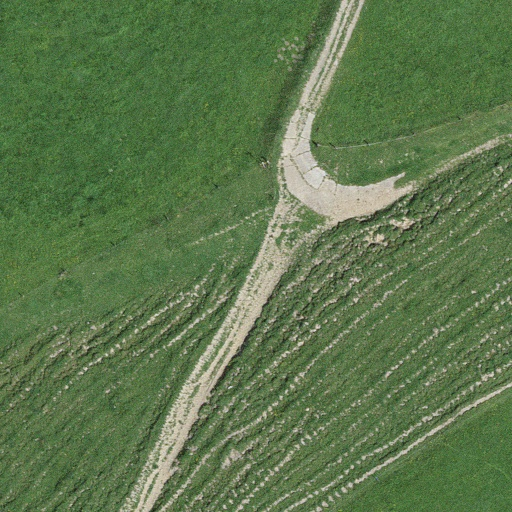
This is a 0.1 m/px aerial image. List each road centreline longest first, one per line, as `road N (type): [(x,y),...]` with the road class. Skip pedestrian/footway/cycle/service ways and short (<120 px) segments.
road 1 (track): [(131,511),(292,224),(306,168)]
road 2 (track): [(306,168),(186,245),(0,326)]
road 3 (track): [(511,135),(381,192),(331,196),(306,168)]
road 4 (track): [(306,168),(302,117),(355,0)]
